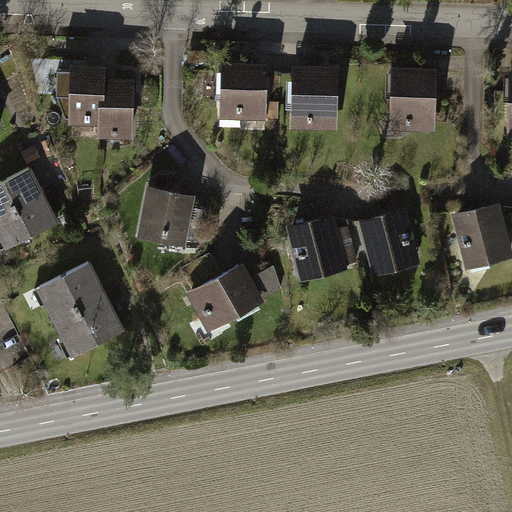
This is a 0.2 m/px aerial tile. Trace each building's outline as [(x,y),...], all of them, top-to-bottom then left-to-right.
[(207,52),(190,52),(190,62),(207,62),(207,52)] [(111,116),(114,69),(115,56),(83,54),(79,114),(111,116)] [(274,115),(275,56),(232,55),(231,114),(274,115)] [(346,126),(349,59),(303,57),(301,124),(346,126)] [(446,125),(446,59),(400,59),(399,124),(446,125)] [(114,69),(111,116),(110,130),(140,132),(145,71),(114,69)] [(0,93),(0,123),(13,117),(0,93)] [(0,205),(4,213),(53,187),(39,161),(0,181),(0,205)] [(204,189),(156,180),(146,230),(194,239),(204,189)] [(53,187),(4,213),(18,239),(67,213),(53,187)] [(511,252),(511,205),(510,197),(464,209),(478,262),(511,252)] [(430,257),(417,202),(370,213),(383,268),(430,257)] [(358,262),(345,207),(298,218),(311,274),(358,262)] [(65,316),(119,289),(102,255),(47,282),(65,316)] [(273,293),(252,256),(195,287),(216,324),(273,293)] [(119,289),(65,316),(82,350),(136,323),(119,289)]
